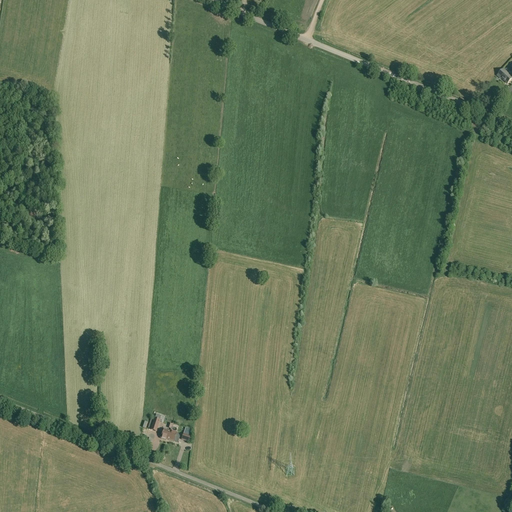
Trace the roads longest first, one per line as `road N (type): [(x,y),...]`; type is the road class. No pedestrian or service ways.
road 1 (unclassified): [(511,123),(205,0)]
road 2 (unclassified): [(276,511),(0,402)]
